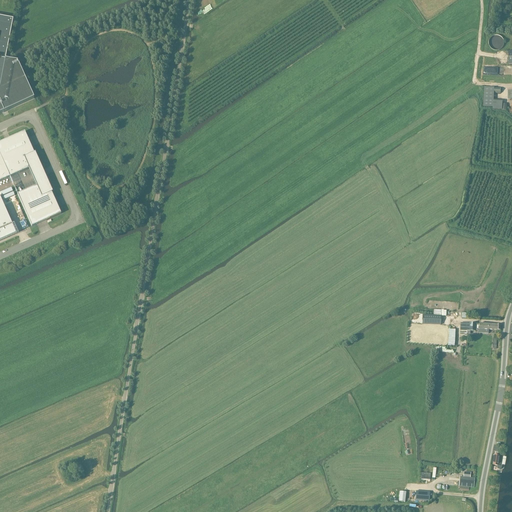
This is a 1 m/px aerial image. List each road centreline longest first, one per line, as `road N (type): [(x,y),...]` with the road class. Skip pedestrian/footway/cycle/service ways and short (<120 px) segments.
road 1 (unclassified): [(107,511),(189,0)]
road 2 (unclassified): [(0,255),(76,219),(31,115),(0,128)]
road 3 (secondary): [(480,511),(511,310)]
